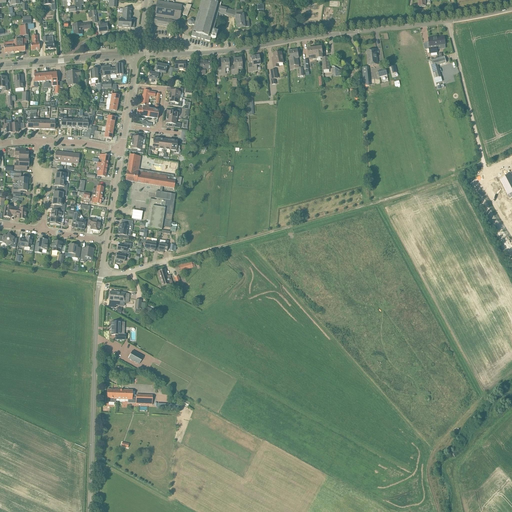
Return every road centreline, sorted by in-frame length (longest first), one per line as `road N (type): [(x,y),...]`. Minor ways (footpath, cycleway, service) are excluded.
road 1 (unclassified): [(90,511),(100,275)]
road 2 (residential): [(138,53),(226,51),(358,32)]
road 3 (unclassified): [(358,32),(511,9)]
